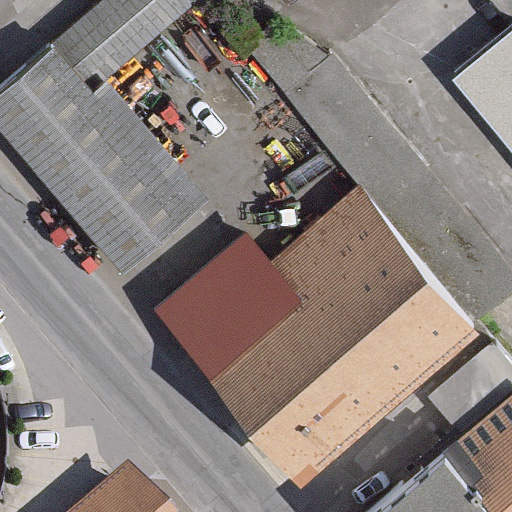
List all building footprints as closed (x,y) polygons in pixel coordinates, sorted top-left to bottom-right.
[(85,0),(46,33),(85,79),(178,0),(85,0)] [(511,18),(509,14),(447,64),(511,144),(511,18)] [(0,71),(0,122),(124,269),(195,209),(85,79),(46,33),(0,71)] [(243,235),(158,309),(270,438),(302,474),(471,327),(351,189),(267,262),(243,235)] [(511,511),(511,384),(437,449),(491,511),(511,511)] [(491,511),(437,449),(362,511),(491,511)] [(148,511),(124,483),(89,511),(148,511)]
